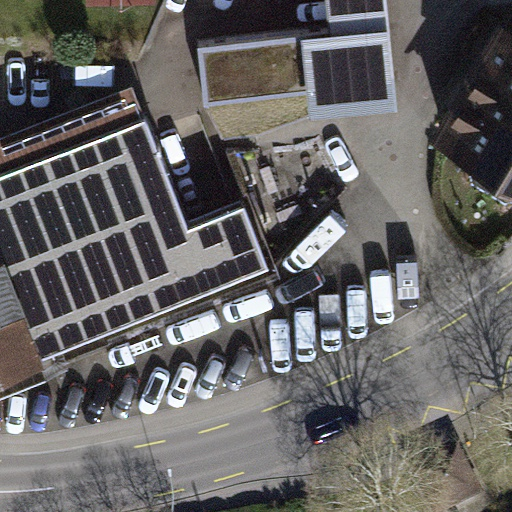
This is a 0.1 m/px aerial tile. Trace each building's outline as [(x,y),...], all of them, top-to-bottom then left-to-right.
[(332,0),(336,32),(309,35),(315,89),(393,81),(384,0),(332,0)] [(511,33),(504,28),(444,130),(511,170),(511,33)] [(199,47),(205,100),(315,89),(309,35),(199,47)] [(0,133),(0,168),(146,112),(134,80),(0,133)] [(146,112),(0,168),(0,368),(269,265),(246,203),(189,224),(146,112)] [(424,476),(439,507),(470,492),(455,460),(424,476)]
